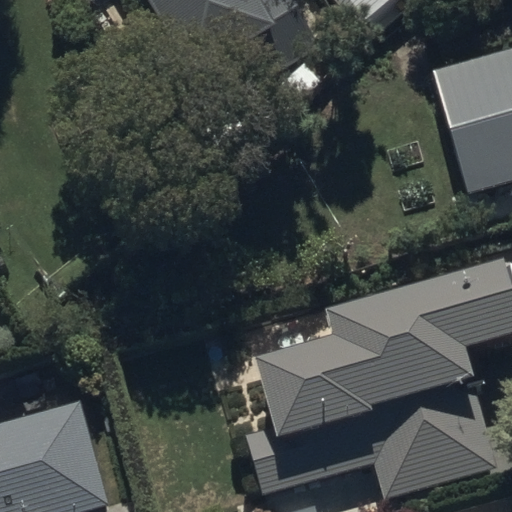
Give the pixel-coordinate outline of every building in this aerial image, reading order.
[(131,0),(170,65),(148,78),(188,146),(323,66),(283,0),(280,0),(253,16),(243,0),(131,0)] [(333,0),(357,28),(391,0),(333,0)] [(511,70),(432,95),(471,222),(511,209),(511,70)] [(250,456),(266,511),(286,511),(378,484),(386,511),(410,511),(499,485),(471,391),(511,379),(511,308),(511,304),(336,356),(342,377),(263,401),(277,448),(250,456)] [(0,511),(108,511),(85,422),(0,444),(0,511)]
